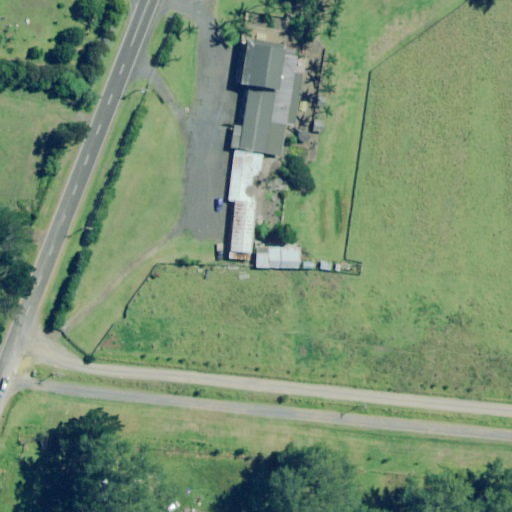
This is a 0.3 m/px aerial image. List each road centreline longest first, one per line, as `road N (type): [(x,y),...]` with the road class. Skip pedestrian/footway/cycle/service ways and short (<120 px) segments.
road 1 (residential): [(8,354),(511,407)]
road 2 (unclassified): [(8,354),(147,0)]
